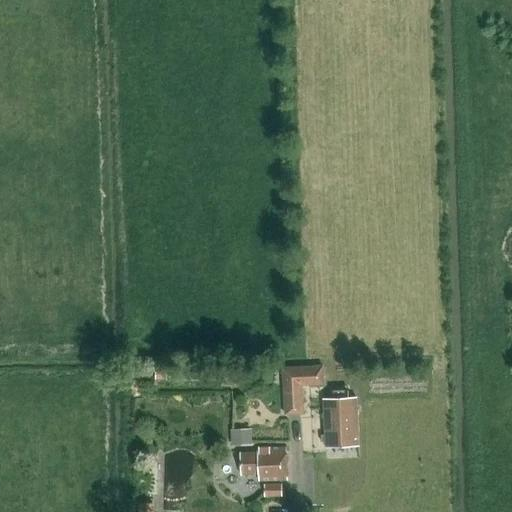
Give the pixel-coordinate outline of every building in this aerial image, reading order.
[(323,383),(323,363),(283,364),(284,413),(304,413),(304,384),(323,383)] [(167,379),(167,369),(155,368),(155,379),(167,379)] [(323,398),(325,446),(359,445),(357,396),(323,398)] [(239,442),(259,441),(258,426),(238,427),(239,442)] [(259,480),(286,479),(285,447),(257,448),(257,452),(240,453),(240,473),(259,473),(259,480)] [(282,484),(264,484),(265,497),(282,496),(282,484)]
